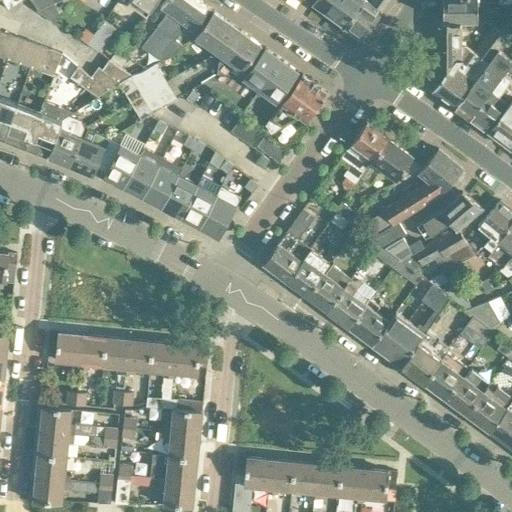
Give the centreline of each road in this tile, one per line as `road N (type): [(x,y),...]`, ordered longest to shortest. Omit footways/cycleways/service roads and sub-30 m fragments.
road 1 (residential): [(511,492),(252,303)]
road 2 (residential): [(58,198),(39,245),(13,511)]
road 3 (residential): [(221,282),(364,78)]
road 4 (residential): [(211,511),(231,336),(252,303)]
road 5 (residential): [(221,282),(58,198)]
road 6 (unclassified): [(511,183),(364,78)]
road 7 (unclassified): [(248,0),(364,78)]
